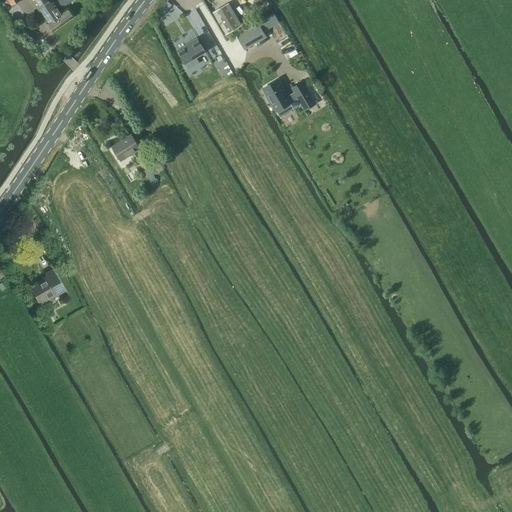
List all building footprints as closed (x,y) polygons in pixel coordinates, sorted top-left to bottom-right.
[(49,0),(30,0),(51,31),(73,17),(67,9),(59,14),(55,8),(59,5),(61,9),(74,0),(56,0),(56,1),(58,3),(53,6),(49,0)] [(167,2),(159,10),(164,14),(171,5),(167,2)] [(226,35),(242,25),(228,3),(213,12),(226,35)] [(273,13),(257,22),(263,32),(279,23),(273,13)] [(20,33),(31,44),(38,37),(27,26),(20,33)] [(258,26),(238,38),(244,48),(264,37),(258,26)] [(197,38),(177,50),(184,63),(188,68),(199,62),(196,57),(205,52),(197,38)] [(277,80),(263,88),(263,89),(267,96),(265,97),(268,103),(270,101),(276,111),(290,103),(293,109),(301,104),(294,92),(287,96),(277,80),(278,80),(277,80)] [(302,82),(292,88),(294,92),(301,104),(304,109),(314,103),(302,82)] [(120,161),(140,148),(131,134),(111,147),(120,161)] [(149,167),(143,171),(149,182),(156,178),(155,176),(160,173),(153,161),(147,164),(149,167)] [(40,305),(64,291),(52,269),(45,273),(47,276),(30,286),(40,305)]
